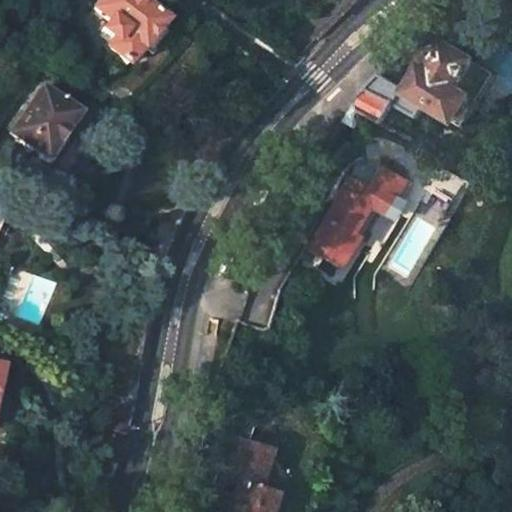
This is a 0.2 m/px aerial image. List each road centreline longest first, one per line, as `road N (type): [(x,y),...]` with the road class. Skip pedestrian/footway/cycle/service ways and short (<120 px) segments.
road 1 (secondary): [(394,0),(257,140),(199,243),(151,451),(127,511)]
road 2 (unknown): [(176,316),(240,304),(253,294),(330,173),(362,149)]
